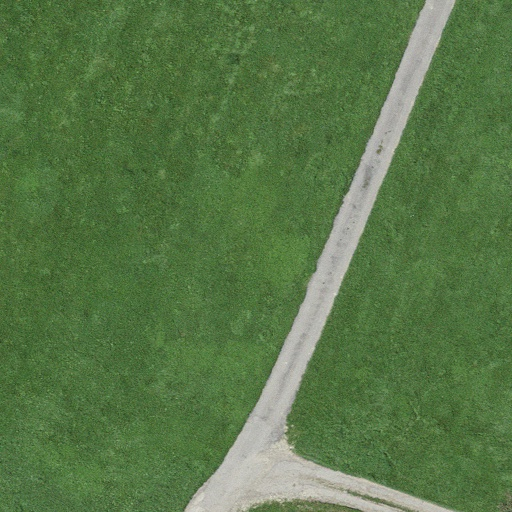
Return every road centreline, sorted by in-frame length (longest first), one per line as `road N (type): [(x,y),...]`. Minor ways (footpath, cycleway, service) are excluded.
road 1 (track): [(437,0),(221,511)]
road 2 (track): [(404,511),(245,470)]
